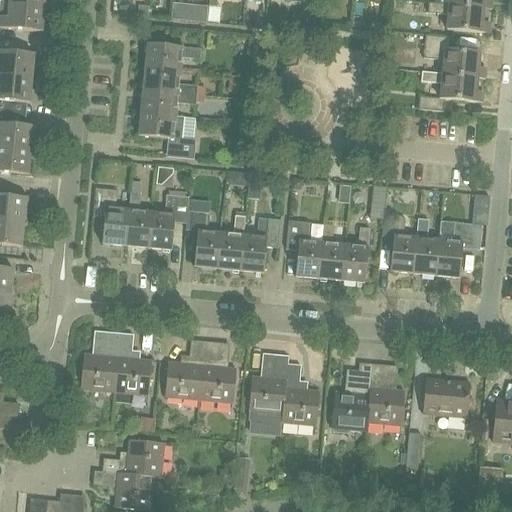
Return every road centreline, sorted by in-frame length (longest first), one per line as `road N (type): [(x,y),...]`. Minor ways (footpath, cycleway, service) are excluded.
road 1 (residential): [(56,298),(484,340)]
road 2 (residential): [(56,298),(87,0)]
road 3 (residential): [(484,340),(504,157)]
road 4 (residential): [(251,511),(305,502),(421,511)]
road 5 (residential): [(42,473),(51,351)]
